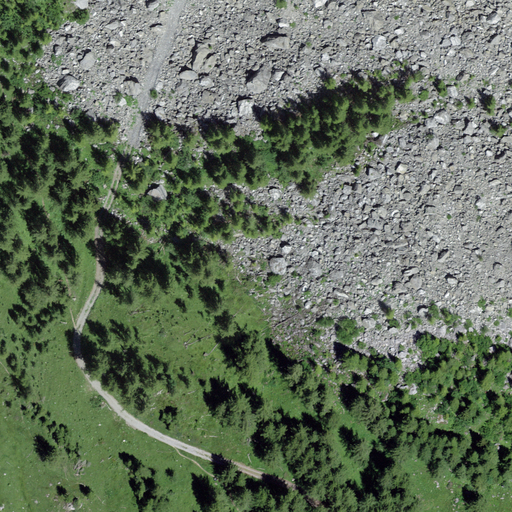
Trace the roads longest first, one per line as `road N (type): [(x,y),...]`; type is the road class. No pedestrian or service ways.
road 1 (track): [(183,0),(119,168),(99,235),(99,275),(75,324)]
road 2 (track): [(323,511),(296,488),(173,438)]
road 3 (track): [(173,438),(129,417),(92,377),(75,324)]
